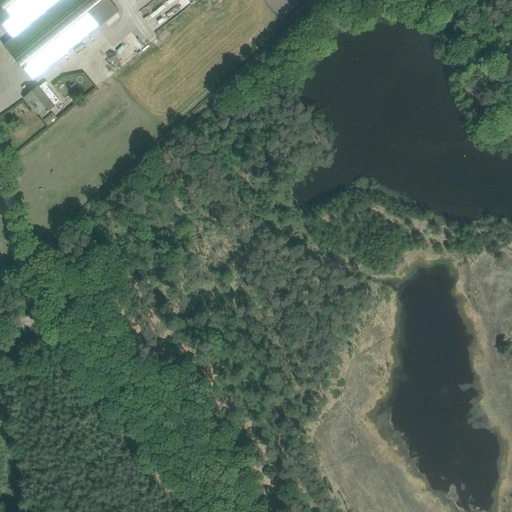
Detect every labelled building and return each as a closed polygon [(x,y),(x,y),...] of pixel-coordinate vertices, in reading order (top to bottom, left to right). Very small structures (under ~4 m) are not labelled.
[(0,0),(0,22),(13,38),(4,45),(33,81),(119,11),(110,0),(0,0)] [(141,10),(139,12),(144,16),(158,0),(139,0),(135,5),(141,10)] [(189,0),(167,0),(146,16),(157,31),(193,5),(189,0)] [(126,50),(120,54),(126,62),(131,58),(126,50)] [(39,87),(38,87),(25,98),(31,105),(32,104),(42,115),(60,101),(45,82),(39,87)] [(52,113),(45,119),(49,124),(57,119),(52,113)]
